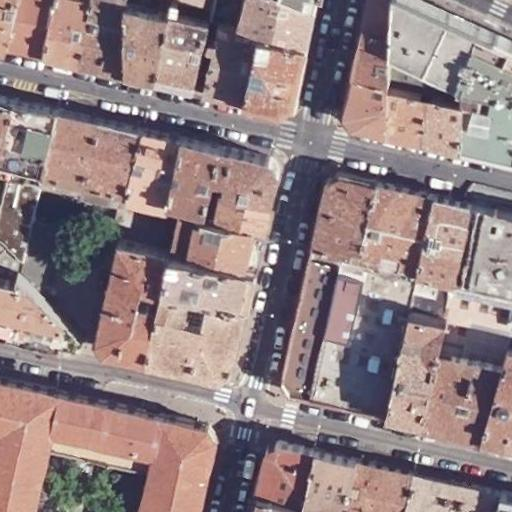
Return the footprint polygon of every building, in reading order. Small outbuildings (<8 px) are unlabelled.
[(0,0),(0,45),(9,48),(20,0),(0,0)] [(20,0),(9,48),(47,56),(59,0),(20,0)] [(59,0),(47,56),(81,64),(91,0),(59,0)] [(91,0),(81,64),(130,75),(129,3),(128,0),(91,0)] [(199,0),(205,2),(203,9),(213,11),(215,0),(199,0)] [(309,44),(318,6),(304,0),(247,0),(241,28),(261,32),(309,44)] [(393,31),(394,0),(368,0),(364,26),(393,31)] [(511,43),(419,0),(394,0),(393,31),(390,78),(390,83),(425,92),(430,93),(436,95),(473,103),(478,80),(511,89),(511,43)] [(173,13),(157,82),(196,90),(207,42),(210,23),(177,15),(180,3),(175,2),(173,13)] [(163,11),(129,3),(130,75),(157,82),(173,13),(163,11)] [(196,90),(246,102),(261,32),(241,28),(223,24),(218,45),(207,42),(196,90)] [(390,78),(393,31),(364,26),(354,70),(390,78)] [(296,101),(309,44),(261,32),(246,102),(281,108),(296,101)] [(390,83),(390,78),(354,70),(344,112),(353,125),(387,133),(390,83)] [(511,89),(478,80),(473,103),(463,150),(511,161),(511,89)] [(425,92),(390,83),(387,133),(425,142),(429,104),(424,104),(425,92)] [(0,170),(1,171),(16,100),(0,95),(0,170)] [(425,142),(463,150),(473,103),(436,95),(435,105),(429,104),(425,142)] [(43,180),(59,110),(16,100),(1,171),(11,173),(0,220),(0,241),(9,248),(23,264),(24,263),(34,219),(43,180)] [(83,192),(100,119),(59,110),(43,180),(60,184),(59,190),(82,196),(83,192)] [(127,199),(143,129),(100,119),(83,192),(126,202),(127,199)] [(168,200),(182,137),(143,129),(127,199),(167,208),(168,200)] [(217,174),(223,148),(182,137),(168,200),(208,210),(214,186),(217,174)] [(225,188),(273,199),(280,170),(271,157),(223,148),(217,174),(228,177),(225,188)] [(361,263),(379,182),(341,173),(328,182),(311,252),(361,263)] [(438,195),(379,182),(361,263),(421,276),(438,195)] [(266,233),(273,199),(225,188),(214,186),(208,210),(206,219),(266,233)] [(475,203),(438,195),(421,276),(414,309),(449,316),(458,277),(475,203)] [(511,211),(475,203),(458,277),(511,290),(511,211)] [(22,271),(44,295),(54,248),(65,237),(87,242),(94,215),(79,211),(75,228),(34,219),(24,263),(23,264),(22,271)] [(258,271),(266,233),(206,219),(182,214),(174,253),(258,271)] [(0,270),(2,263),(0,260),(0,256),(9,248),(0,241),(0,270)] [(166,285),(174,253),(120,241),(120,247),(110,244),(103,270),(113,272),(98,337),(105,349),(150,359),(166,285)] [(421,276),(361,263),(311,252),(283,380),(290,392),(391,415),(414,309),(421,276)] [(249,303),(258,271),(174,253),(166,285),(249,303)] [(0,325),(81,344),(83,336),(44,295),(22,271),(19,279),(0,274),(0,325)] [(511,290),(458,277),(449,316),(424,422),(487,436),(511,344),(511,290)] [(235,369),(249,303),(166,285),(150,359),(212,375),(235,369)] [(414,309),(391,415),(424,422),(449,316),(414,309)] [(511,344),(487,436),(511,442),(511,344)] [(209,425),(0,376),(0,511),(201,511),(218,437),(209,425)] [(266,450),(257,491),(343,511),(354,457),(280,440),(266,450)] [(404,511),(414,470),(354,457),(342,511),(404,511)] [(495,511),(500,491),(414,470),(404,511),(495,511)] [(257,491),(252,511),(342,511),(343,511),(257,491)] [(495,511),(511,511),(511,493),(500,491),(495,511)]
